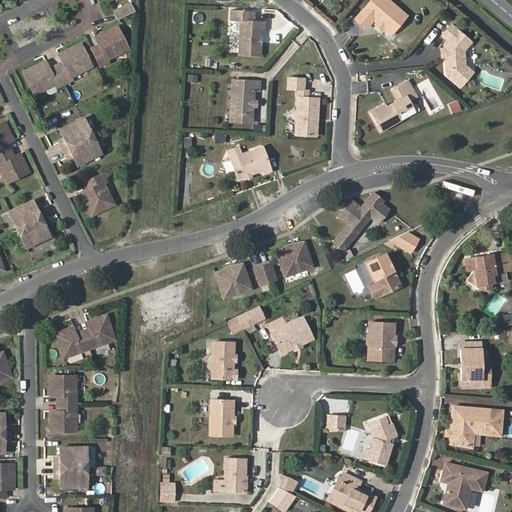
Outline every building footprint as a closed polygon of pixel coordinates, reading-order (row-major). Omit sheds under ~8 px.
[(409,15),(390,0),(373,0),(358,19),(365,24),(372,16),(376,19),(378,22),(381,21),(385,24),(386,28),(392,34),(409,15)] [(130,2),(115,10),(119,18),(134,11),(130,2)] [(231,20),(241,21),(239,54),(262,55),(262,44),(259,43),(260,38),(262,39),(263,31),(265,31),(265,21),(253,20),(254,10),(231,9),(231,20)] [(365,24),(369,28),(376,19),(372,16),(365,24)] [(377,24),(384,29),(386,28),(385,24),(381,21),(378,22),(377,24)] [(446,49),(447,57),(448,73),(463,86),(475,72),(467,65),(466,50),(474,41),(453,24),(444,35),(450,40),(446,44),(446,49)] [(117,25),(96,36),(99,43),(100,46),(93,49),(101,65),(109,61),(107,58),(128,47),(117,25)] [(63,60),(65,63),(58,67),(65,81),(72,79),(70,76),(92,65),(81,43),(60,53),(63,60)] [(49,67),(45,60),(24,71),(34,93),(56,82),(58,85),(65,81),(58,67),(50,70),(49,67)] [(198,76),(189,75),(189,83),(197,84),(198,76)] [(289,76),(289,87),(299,88),(305,88),(306,76),(289,76)] [(259,80),(232,79),(230,121),(252,122),(253,107),(254,100),(254,90),(259,90),(259,80)] [(386,104),(372,111),(383,131),(417,111),(412,101),(420,97),(410,79),(393,89),(399,99),(392,103),(394,106),(389,109),(387,106),(386,104)] [(319,95),(310,95),(299,94),(296,132),(316,134),(319,95)] [(460,101),(452,104),(455,112),(463,109),(460,101)] [(65,139),(60,141),(64,149),(93,134),(84,117),(60,129),(65,139)] [(6,121),(0,123),(0,154),(9,149),(7,143),(10,141),(15,139),(6,121)] [(77,164),(101,152),(93,134),(64,149),(67,156),(72,154),(77,164)] [(271,169),(262,144),(229,156),(236,178),(245,175),(250,173),(261,169),(263,173),(271,169)] [(17,154),(13,156),(9,149),(0,154),(0,166),(7,182),(30,171),(21,152),(17,154)] [(107,180),(103,173),(84,182),(88,189),(81,192),(92,214),(114,202),(104,181),(107,180)] [(372,193),(362,206),(352,199),(337,218),(346,225),(333,243),(344,252),(384,201),(375,193),(372,193)] [(34,199),(10,211),(18,229),(47,215),(43,207),(39,209),(34,199)] [(52,224),(47,215),(18,229),(27,247),(51,235),(47,226),(52,224)] [(407,234),(392,241),(410,252),(417,239),(407,234)] [(305,244),(289,244),(277,254),(305,244)] [(305,244),(277,254),(286,276),(313,267),(305,244)] [(352,258),(349,252),(343,254),(346,260),(352,258)] [(503,269),(500,254),(464,260),(465,272),(476,271),(475,273),(473,273),(475,287),(479,290),(492,288),(494,285),(493,278),(497,277),(496,270),(503,269)] [(387,255),(369,264),(378,284),(384,295),(402,287),(397,277),(395,277),(394,274),(395,271),(387,255)] [(369,283),(374,280),(366,261),(360,263),(369,283)] [(277,280),(271,264),(263,267),(269,283),(277,280)] [(224,298),(252,289),(243,266),(216,275),(224,298)] [(243,266),(229,266),(216,275),(243,266)] [(261,285),(269,283),(263,267),(255,270),(261,285)] [(473,273),(466,280),(475,287),(473,273)] [(377,299),(384,295),(378,284),(371,287),(377,299)] [(266,317),(261,307),(249,314),(251,318),(254,324),(266,317)] [(107,314),(88,321),(90,325),(91,329),(84,332),(90,348),(116,338),(107,314)] [(249,314),(239,319),(241,324),(251,318),(249,314)] [(494,322),(494,327),(511,324),(511,314),(502,316),(494,322)] [(231,332),(242,326),(241,324),(239,319),(237,315),(225,320),(231,332)] [(315,338),(304,317),(272,332),(284,354),(295,349),(303,344),(315,338)] [(243,329),(254,324),(251,318),(241,324),(242,326),(243,329)] [(396,332),(396,323),(372,322),(371,336),(371,344),(371,348),(368,349),(368,360),(394,361),(395,350),(393,350),(393,347),(393,335),(394,332),(396,332)] [(76,331),(74,326),(55,333),(65,357),(90,348),(84,332),(77,334),(76,331)] [(483,339),(459,340),(460,348),(483,347),(483,339)] [(234,341),(213,341),(213,354),(216,357),(215,369),(213,371),(212,378),(237,379),(237,369),(234,369),(234,362),(234,353),(234,341)] [(484,359),(483,347),(460,348),(461,361),(465,361),(466,368),(461,368),(462,380),(486,378),(484,359)] [(3,350),(0,351),(0,379),(13,375),(3,350)] [(487,385),(495,384),(493,358),(484,359),(486,378),(487,385)] [(55,394),(60,394),(60,402),(76,402),(76,374),(51,374),(51,394),(55,394)] [(462,387),(487,385),(486,378),(462,380),(462,387)] [(234,399),(212,398),(210,434),(232,435),(234,399)] [(51,430),(77,430),(76,402),(60,402),(60,409),(56,409),(51,409),(51,430)] [(503,411),(454,405),(450,442),(472,445),(474,433),(501,436),(503,411)] [(5,412),(0,411),(0,431),(10,432),(10,423),(6,423),(5,412)] [(337,413),(328,413),(327,429),(336,430),(337,413)] [(336,430),(344,430),(345,413),(337,413),(336,430)] [(368,420),(374,436),(370,448),(373,449),(370,459),(385,465),(393,441),(390,440),(390,438),(397,435),(392,421),(388,423),(384,414),(368,420)] [(5,440),(11,440),(10,432),(0,431),(0,451),(5,451),(5,440)] [(61,457),(56,457),(56,466),(87,466),(87,446),(61,446),(61,457)] [(367,447),(364,458),(370,459),(373,449),(370,448),(367,447)] [(246,458),(227,457),(226,492),(245,493),(246,475),(246,458)] [(0,495),(4,496),(4,487),(8,486),(15,486),(14,462),(0,462),(0,495)] [(484,490),(489,471),(447,462),(443,480),(451,482),(451,484),(453,484),(452,489),(449,490),(446,503),(468,509),(474,488),(484,490)] [(61,485),(87,485),(87,466),(56,466),(56,474),(61,474),(61,485)] [(341,481),(343,482),(335,499),(352,508),(358,511),(367,511),(375,496),(357,488),(361,480),(345,473),(341,481)] [(296,480),(288,476),(282,488),(290,492),(296,480)] [(328,499),(350,511),(352,508),(335,499),(343,482),(341,481),(337,479),(328,499)] [(176,492),(162,492),(161,501),(176,501),(176,492)] [(287,511),(290,511),(294,507),(284,500),(279,506),(287,511)]
